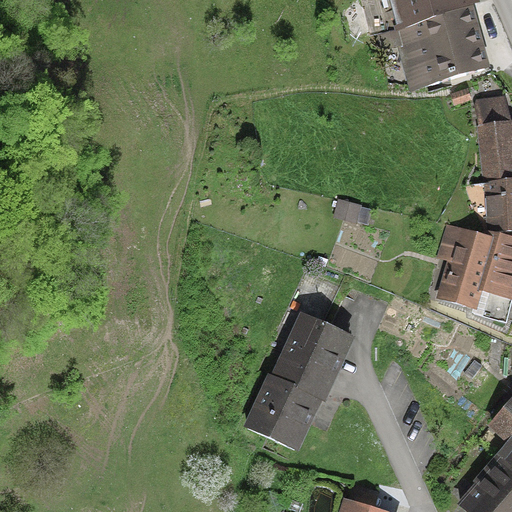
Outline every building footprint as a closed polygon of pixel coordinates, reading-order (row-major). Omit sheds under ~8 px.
[(386,0),(396,29),(473,6),(481,3),(480,0),(386,0)] [(473,6),(396,29),(380,35),(385,50),(397,47),(411,91),(492,66),(473,6)] [(488,231),(511,232),(511,123),(509,124),(501,97),(473,104),(480,128),(474,128),(480,183),(484,198),(488,231)] [(445,265),(435,299),(474,310),(472,319),(500,326),(506,303),(511,304),(511,238),(488,231),(486,239),(444,227),(435,262),(445,265)] [(235,432),(291,456),(317,397),(325,400),(351,338),(296,315),(270,374),(261,370),(235,432)] [(487,472),(511,491),(511,401),(488,431),(505,445),(487,472)] [(511,511),(511,491),(487,472),(455,511),(511,511)]
